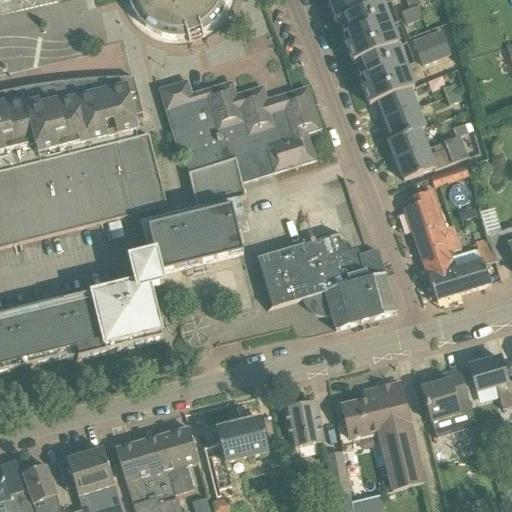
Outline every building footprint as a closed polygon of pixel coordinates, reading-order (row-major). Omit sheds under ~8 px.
[(221,16),(226,8),(228,0),(126,0),(127,2),(129,1),(131,7),(137,18),(146,28),(162,37),(176,40),(188,39),(189,43),(204,38),(203,34),(206,32),(212,27),(217,22),(221,16)] [(346,46),(392,29),(380,0),(327,0),(338,25),(346,21),(352,36),(343,39),(346,46)] [(419,8),(402,15),(407,28),(424,21),(419,8)] [(398,47),(406,44),(403,37),(396,39),(392,29),(346,46),(353,66),(362,63),(368,77),(359,81),(370,107),(379,104),(410,92),(411,92),(415,90),(398,47)] [(442,32),(414,43),(424,68),(452,57),(442,32)] [(138,133),(136,122),(135,118),(143,116),(143,120),(145,120),(135,79),(115,80),(95,81),(86,82),(68,83),(58,85),(38,88),(28,89),(7,93),(0,95),(0,251),(118,222),(167,209),(149,137),(140,139),(138,140),(136,133),(138,133)] [(235,98),(236,98),(232,85),(205,93),(206,97),(194,101),(188,83),(160,92),(164,104),(181,158),(186,157),(190,174),(206,169),(201,153),(221,147),(217,133),(244,125),(235,98)] [(443,91),(446,99),(459,95),(462,93),(459,85),(443,91)] [(236,98),(235,98),(244,125),(217,133),(221,147),(201,153),(206,169),(237,159),(238,163),(243,185),(279,174),(279,173),(315,162),(307,136),(320,131),(307,90),(280,99),(282,106),(269,109),(263,89),(236,98)] [(456,139),(444,144),(447,151),(430,157),(428,150),(421,132),(426,131),(411,92),(410,92),(379,104),(382,112),(378,114),(386,135),(391,133),(394,141),(389,143),(392,152),(388,154),(396,175),(401,173),(404,183),(434,171),(435,173),(468,160),(459,138),(474,132),(471,124),(453,131),(456,139)] [(446,99),(449,108),(462,103),(459,95),(446,99)] [(206,169),(190,174),(191,175),(189,176),(198,211),(140,225),(148,257),(130,262),(136,285),(0,318),(0,374),(71,357),(71,356),(70,356),(69,350),(76,349),(77,352),(90,349),(92,357),(91,358),(92,359),(164,341),(163,340),(151,290),(164,286),(162,276),(190,269),(244,256),(231,204),(247,201),(243,185),(238,163),(237,159),(206,169)] [(466,169),(431,180),(435,191),(469,179),(466,169)] [(447,231),(433,191),(409,200),(411,207),(403,210),(420,257),(447,248),(442,232),(447,231)] [(511,229),(502,233),(494,211),(481,216),(488,238),(489,241),(495,264),(496,265),(511,259),(511,229)] [(341,237),(252,263),(253,264),(258,262),(272,310),(267,312),(267,313),(303,302),(304,304),(304,307),(306,308),(307,310),(308,312),(310,314),(312,315),(313,316),(315,317),(317,318),(319,319),(322,319),(324,320),(326,320),(328,320),(330,319),(332,319),(336,333),(353,329),(355,334),(380,328),(378,322),(396,317),(389,290),(386,277),(385,277),(378,253),(368,256),(367,256),(359,258),(359,256),(348,259),(344,245),(339,247),(337,239),(341,238),(341,237)] [(486,268),(495,264),(489,241),(476,245),(482,262),(455,271),(447,248),(420,257),(437,304),(491,287),(486,268)] [(501,360),(470,369),(478,397),(497,391),(500,401),(503,412),(511,408),(511,424),(509,425),(511,434),(511,383),(508,385),(501,360)] [(460,372),(435,379),(437,386),(422,391),(432,426),(460,418),(458,410),(471,406),(460,372)] [(342,409),(350,441),(379,434),(381,444),(391,483),(350,493),(351,495),(352,504),(393,494),(424,487),(410,427),(410,426),(401,386),(374,393),(375,400),(342,409)] [(316,405),(284,411),(292,452),(299,451),(324,446),(316,405)] [(226,465),(268,455),(261,423),(260,421),(217,432),(223,457),(211,460),(221,498),(233,495),(226,465)] [(168,474),(175,498),(194,492),(187,468),(199,465),(189,430),(159,439),(169,474),(168,474)] [(180,511),(178,502),(177,501),(176,501),(175,498),(168,474),(169,474),(159,439),(116,451),(127,485),(134,511),(180,511)] [(104,452),(59,466),(67,492),(75,489),(79,500),(82,511),(122,511),(119,502),(104,452)] [(327,458),(334,499),(351,495),(350,493),(344,459),(343,454),(327,458)] [(46,468),(23,477),(25,485),(35,511),(58,511),(57,498),(46,468)] [(35,511),(25,485),(27,493),(8,499),(0,471),(0,511),(35,511)] [(232,511),(229,499),(212,504),(214,511),(232,511)] [(189,511),(186,500),(178,502),(180,511),(189,511)] [(210,511),(207,501),(192,505),(194,511),(210,511)]
